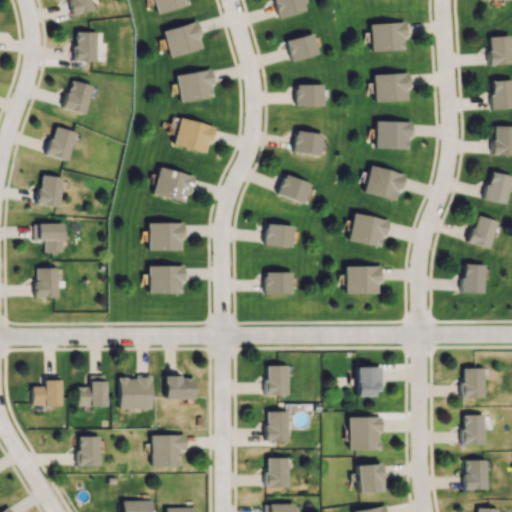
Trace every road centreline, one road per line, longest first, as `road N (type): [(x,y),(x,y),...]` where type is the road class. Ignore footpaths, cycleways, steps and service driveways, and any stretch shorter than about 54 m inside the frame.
road 1 (residential): [(226,0),(248,107),(216,224),(222,511)]
road 2 (residential): [(442,0),(444,172),(418,262),(423,511)]
road 3 (residential): [(511,333),(0,337)]
road 4 (residential): [(28,0),(22,83),(0,151)]
